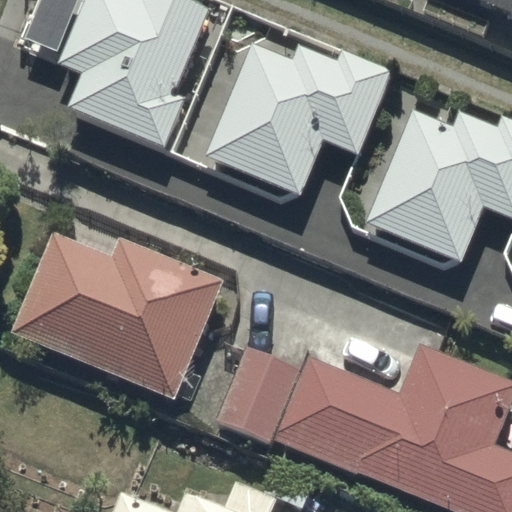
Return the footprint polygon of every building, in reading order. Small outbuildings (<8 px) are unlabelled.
[(85,0),(59,63),(82,72),(68,106),(166,145),(186,96),(177,93),(211,8),(191,0),(85,0)] [(511,0),(480,0),(511,12),(511,0)] [(289,62),(250,46),(205,160),(300,197),(322,140),(357,154),(389,73),(340,54),(337,61),(296,44),(289,62)] [(450,127),(412,112),(368,222),(457,257),(477,206),(511,219),(511,125),(498,120),(495,127),(456,111),(450,127)] [(222,280),(120,239),(114,255),(54,230),(13,329),(174,396),(222,280)] [(403,401),(312,364),(308,373),(280,443),(450,511),(511,511),(511,450),(500,445),(511,416),(511,383),(425,348),(403,401)] [(308,373),(247,350),(218,420),(280,443),(308,373)] [(71,416),(4,395),(0,407),(0,439),(59,458),(71,416)] [(271,511),(276,501),(239,485),(227,511),(218,511),(190,499),(184,511),(161,511),(122,494),(114,511),(271,511)]
